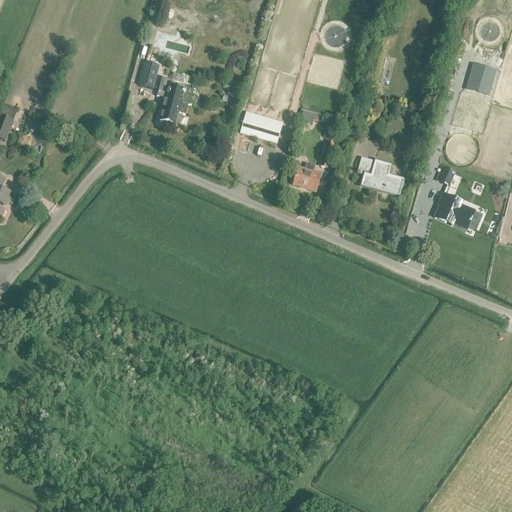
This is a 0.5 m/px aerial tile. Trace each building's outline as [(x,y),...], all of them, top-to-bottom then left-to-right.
[(476,54),(468,87),(483,91),(491,57),(476,54)] [(382,84),(388,63),(381,61),(376,82),(382,84)] [(152,91),(158,68),(144,64),(138,87),(152,91)] [(183,95),(184,96),(185,92),(184,92),(185,88),(170,84),(171,82),(161,79),(156,98),(165,101),(159,124),(174,128),(175,126),(179,127),(182,117),(184,117),(187,106),(180,104),(183,95)] [(0,141),(5,144),(13,123),(12,123),(17,111),(2,105),(1,106),(0,108),(0,141)] [(300,122),(312,125),(314,116),(302,113),(300,122)] [(245,116),(239,135),(276,146),(278,139),(262,134),(266,122),(245,116)] [(324,139),(334,141),(338,126),(328,123),(324,139)] [(320,168),(326,170),(333,145),(326,143),(320,168)] [(402,182),(387,177),(389,168),(360,159),(356,175),(363,177),(360,187),(398,198),(402,182)] [(315,193),(320,176),(312,174),(314,168),(306,166),(304,172),(297,170),(295,178),(293,178),(291,186),(300,188),(300,187),(306,188),(305,191),(315,193)] [(448,185),(449,185),(454,174),(442,169),(436,182),(447,187),(448,185)] [(8,204),(12,206),(16,196),(1,191),(5,181),(0,178),(0,218),(2,219),(8,204)] [(452,227),(453,224),(466,229),(468,224),(469,224),(471,220),(470,220),(473,213),(460,207),(461,204),(442,196),(438,207),(439,207),(434,220),(452,227)]
